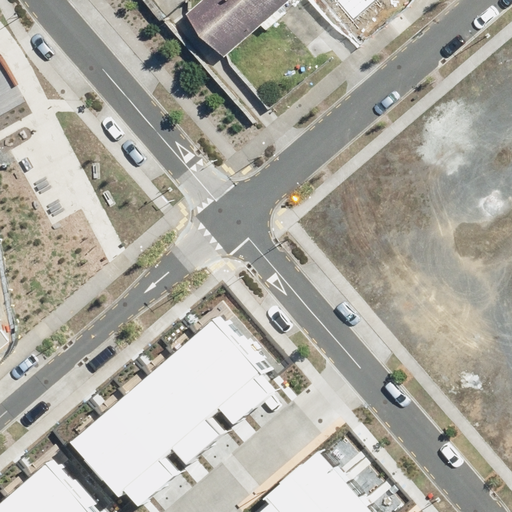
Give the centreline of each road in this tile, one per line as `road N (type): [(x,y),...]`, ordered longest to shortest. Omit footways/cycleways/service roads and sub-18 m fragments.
road 1 (residential): [(233,210),(485,0)]
road 2 (residential): [(233,210),(0,412)]
road 3 (residential): [(233,210),(52,0)]
road 4 (residential): [(207,502),(367,363)]
road 5 (residential): [(367,363),(233,210)]
road 6 (residential): [(496,511),(367,363)]
